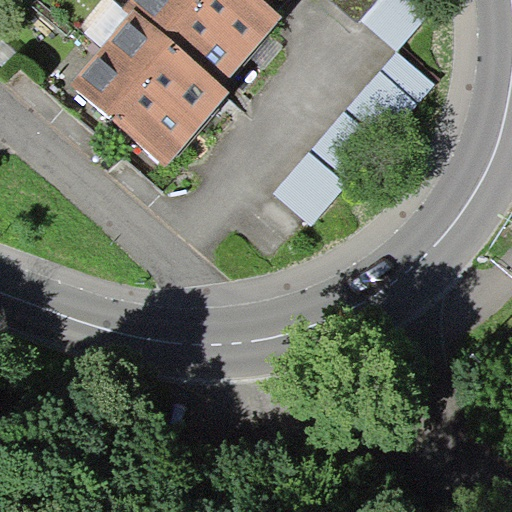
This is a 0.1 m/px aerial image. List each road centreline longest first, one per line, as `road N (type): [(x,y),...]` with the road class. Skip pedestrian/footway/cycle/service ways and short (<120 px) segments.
road 1 (residential): [(301,327),(102,193),(0,105)]
road 2 (tertiary): [(301,327),(383,296),(431,258),(490,161),(511,70)]
road 3 (tertiary): [(0,294),(135,339),(215,342),(301,327)]
road 4 (track): [(511,482),(472,444),(301,327)]
road 5 (track): [(455,511),(301,327)]
